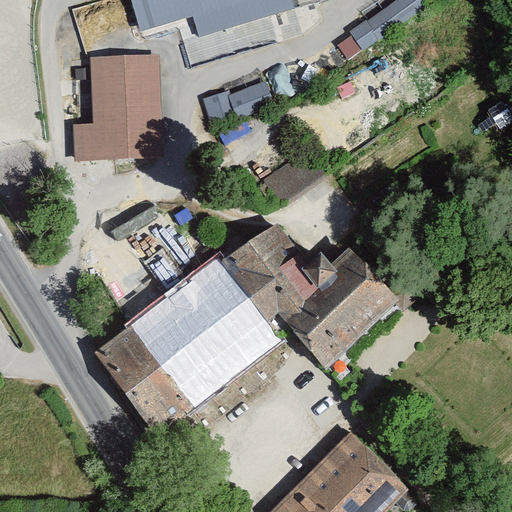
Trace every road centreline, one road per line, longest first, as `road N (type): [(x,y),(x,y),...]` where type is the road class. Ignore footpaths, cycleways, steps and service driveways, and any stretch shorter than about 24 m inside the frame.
road 1 (tertiary): [(0,257),(156,511)]
road 2 (track): [(395,336),(207,511)]
